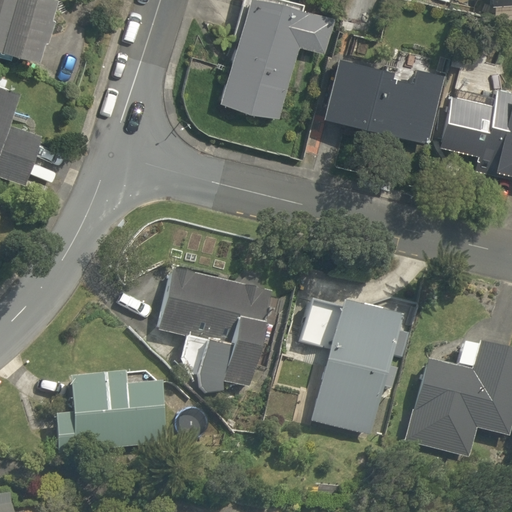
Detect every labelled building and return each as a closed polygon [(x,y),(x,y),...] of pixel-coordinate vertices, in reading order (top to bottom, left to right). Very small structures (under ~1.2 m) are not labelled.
[(0,0),(0,60),(44,73),(63,4),(49,0),(0,0)] [(322,8),(289,0),(233,0),(208,102),(269,117),(287,45),(312,51),(322,8)] [(416,137),(436,67),(404,58),(398,78),(381,73),(383,63),(324,47),(307,106),(416,137)] [(491,100),(440,86),(427,142),(481,155),(479,164),(511,171),(511,87),(495,83),(491,100)] [(23,100),(0,91),(0,182),(30,194),(50,141),(13,127),(23,100)] [(259,288),(160,266),(146,326),(171,331),(164,362),(184,366),(182,378),(236,390),(259,288)] [(382,306),(326,294),(301,419),(357,431),(382,306)] [(460,366),(414,356),(399,444),(462,455),(467,430),(499,435),(511,362),(511,345),(465,337),(460,366)] [(109,368),(58,369),(58,409),(43,410),(43,443),(153,441),(152,381),(109,381),(109,368)]
